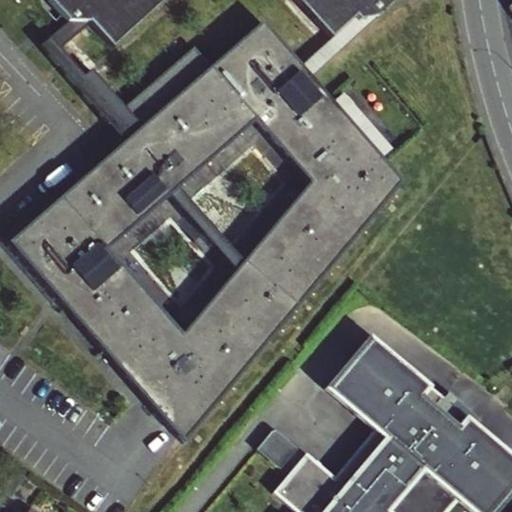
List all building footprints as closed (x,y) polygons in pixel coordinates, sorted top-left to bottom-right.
[(56,0),(53,3),(73,26),(99,28),(121,53),(177,0),(56,0)] [(300,0),(337,37),(350,24),(354,28),(383,16),(399,0),(300,0)] [(135,139),(41,218),(9,248),(183,449),(405,189),(373,154),(323,99),(260,28),(201,80),(183,59),(162,79),(116,118),(135,139)] [(446,511),(455,502),(466,511),(496,511),(511,495),(511,458),(465,419),(453,433),(446,426),(430,413),(442,399),(369,337),(324,391),(372,431),(333,478),(305,455),(272,495),(292,511),(446,511)] [(458,412),(442,399),(430,413),(446,426),(458,412)] [(271,433),(256,451),(279,471),(297,450),(275,432),(271,433)] [(0,453),(0,470),(9,459),(0,453)]
